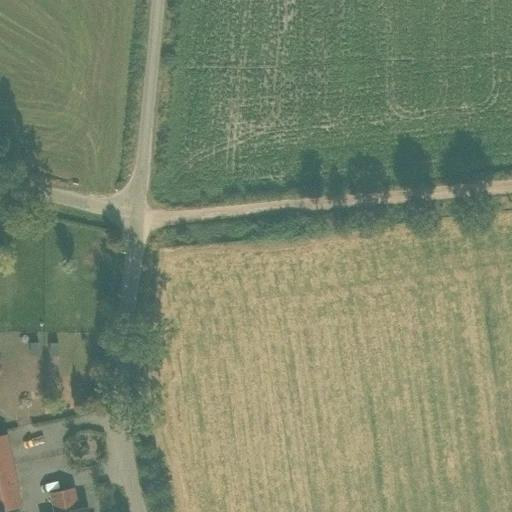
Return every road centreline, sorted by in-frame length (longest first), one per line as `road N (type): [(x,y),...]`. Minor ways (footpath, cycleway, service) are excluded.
road 1 (track): [(130,207),(171,220),(511,185)]
road 2 (unclassified): [(133,511),(117,394),(130,207)]
road 3 (unclassified): [(130,207),(149,0)]
road 4 (unclassified): [(130,207),(0,177)]
